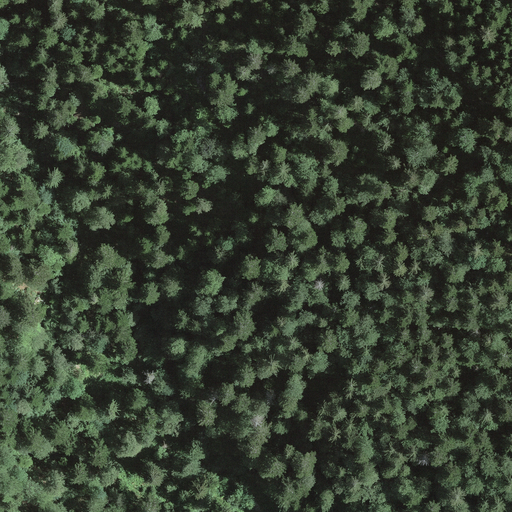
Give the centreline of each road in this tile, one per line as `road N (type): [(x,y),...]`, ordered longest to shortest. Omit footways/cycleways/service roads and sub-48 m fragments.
road 1 (track): [(511,395),(431,355),(334,281),(118,0)]
road 2 (track): [(296,511),(217,450),(180,365),(124,299),(32,148),(0,126)]
road 3 (track): [(511,122),(376,0)]
